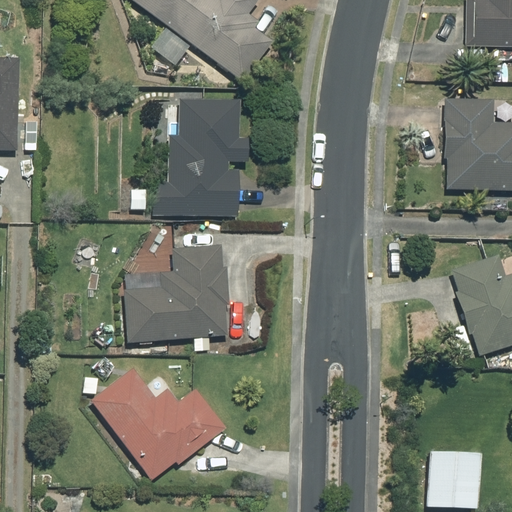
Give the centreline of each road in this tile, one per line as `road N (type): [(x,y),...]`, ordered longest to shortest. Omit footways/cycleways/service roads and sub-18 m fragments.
road 1 (residential): [(365,0),(342,115),(336,316)]
road 2 (residential): [(311,511),(314,395),(336,316)]
road 3 (residential): [(336,316),(351,399),(350,511)]
